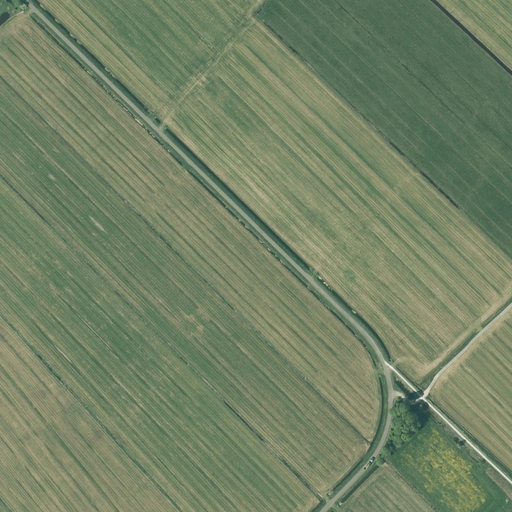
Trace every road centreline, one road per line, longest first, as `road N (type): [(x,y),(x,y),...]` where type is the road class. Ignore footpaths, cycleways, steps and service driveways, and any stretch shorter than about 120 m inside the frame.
road 1 (unclassified): [(322,511),(385,435),(391,392),(378,351),(22,0)]
road 2 (track): [(391,392),(411,403),(422,397),(511,304)]
